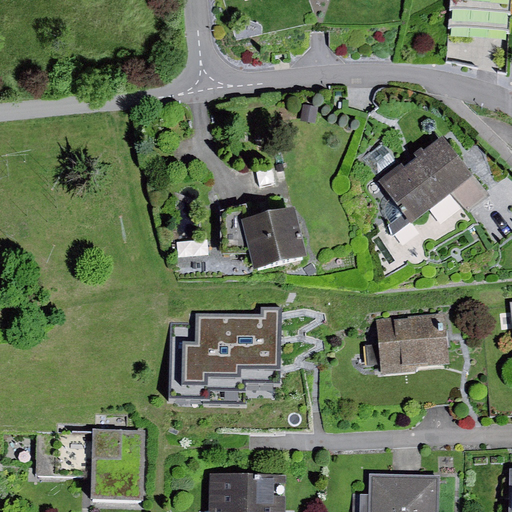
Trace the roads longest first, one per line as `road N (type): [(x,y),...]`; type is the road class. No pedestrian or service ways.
road 1 (residential): [(258,445),(511,435)]
road 2 (residential): [(446,83),(375,76),(205,88)]
road 3 (residential): [(205,88),(0,113)]
